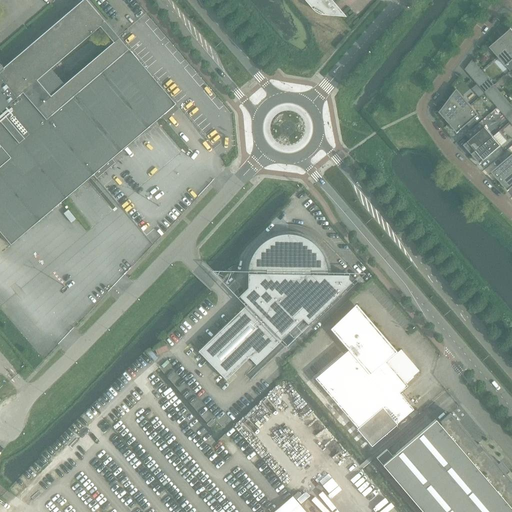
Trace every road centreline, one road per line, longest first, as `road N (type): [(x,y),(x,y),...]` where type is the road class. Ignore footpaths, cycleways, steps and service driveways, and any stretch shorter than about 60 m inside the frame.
road 1 (unclassified): [(266,151),(5,424)]
road 2 (secondary): [(299,157),(511,409)]
road 3 (secondary): [(511,370),(317,138)]
road 4 (residential): [(511,215),(449,153),(422,112),(500,0)]
road 5 (secondary): [(160,0),(257,117)]
road 6 (unclassified): [(309,105),(401,0)]
road 7 (secondary): [(276,98),(193,0)]
